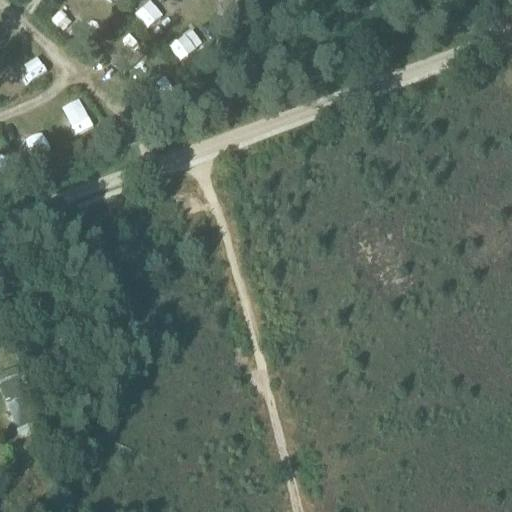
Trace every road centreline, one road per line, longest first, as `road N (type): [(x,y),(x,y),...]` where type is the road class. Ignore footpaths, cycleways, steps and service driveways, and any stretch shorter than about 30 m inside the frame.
road 1 (track): [(299,511),(194,149)]
road 2 (track): [(505,32),(194,149)]
road 3 (track): [(194,149),(0,221)]
road 4 (unknown): [(0,5),(67,66),(33,101),(0,115)]
